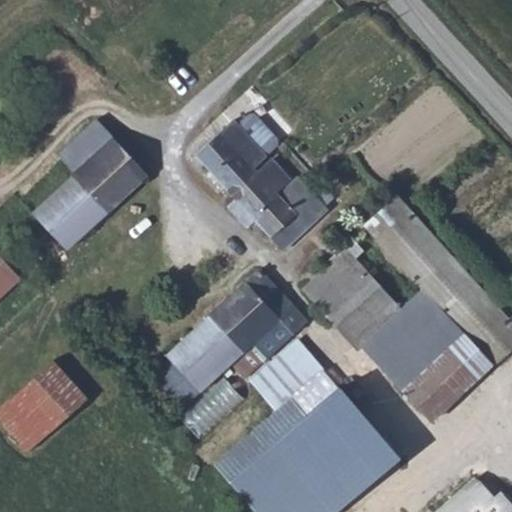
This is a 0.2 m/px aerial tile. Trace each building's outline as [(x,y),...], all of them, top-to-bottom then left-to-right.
[(152,66),(136,79),(144,88),(159,74),(152,66)] [(243,112),(232,123),(260,154),(272,143),(272,138),(249,113),(243,112)] [(232,123),(229,120),(191,154),(219,184),(225,190),(227,192),(251,171),(250,170),(263,157),(260,154),(232,123)] [(61,151),(80,172),(114,142),(95,121),(61,151)] [(80,172),(32,214),(64,252),(148,179),(114,142),(80,172)] [(263,157),(250,170),(251,171),(254,174),(267,161),(263,157)] [(286,179),(269,160),(267,161),(284,181),(286,179)] [(267,161),(254,174),(231,196),(233,199),(252,219),(271,239),(307,205),(287,184),(275,195),(272,191),(284,181),(267,161)] [(251,171),(227,192),(231,196),(254,174),(251,171)] [(219,184),(214,190),(219,196),(225,190),(219,184)] [(252,219),(233,199),(224,207),(244,227),(252,219)] [(511,361),(511,317),(405,203),(372,234),(501,372),(511,361)] [(307,205),(271,239),(281,248),(315,218),(307,205)] [(349,246),(342,252),(327,266),(348,288),(370,270),(349,246)] [(0,251),(0,284),(19,268),(3,248),(0,251)] [(348,288),(327,266),(304,286),(308,290),(339,326),(383,285),(370,270),(348,288)] [(274,296),(255,276),(241,290),(259,310),(274,296)] [(241,290),(200,328),(234,364),(250,348),(236,333),(259,310),(241,290)] [(274,296),(259,310),(236,333),(250,348),(289,313),(274,296)] [(200,328),(159,366),(164,371),(154,381),(170,398),(182,390),(193,402),(234,364),(200,328)] [(483,377),(441,332),(402,367),(444,413),(483,377)] [(391,437),(300,341),(255,384),(349,476),(391,437)] [(0,419),(33,454),(94,397),(55,357),(0,408),(0,419)] [(248,390),(198,437),(219,459),(269,412),(248,390)] [(511,511),(491,487),(463,511),(511,511)]
